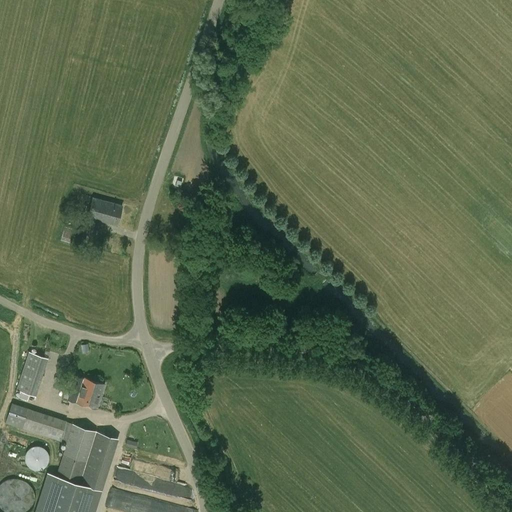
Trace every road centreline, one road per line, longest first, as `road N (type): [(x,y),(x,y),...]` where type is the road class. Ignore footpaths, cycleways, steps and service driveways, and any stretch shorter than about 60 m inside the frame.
road 1 (unclassified): [(511,499),(372,368),(344,353),(145,342)]
road 2 (unclassified): [(145,342),(137,265),(149,206),(220,0)]
road 3 (unclassified): [(203,511),(196,472),(145,342)]
road 4 (unclassified): [(145,342),(84,337),(0,300)]
